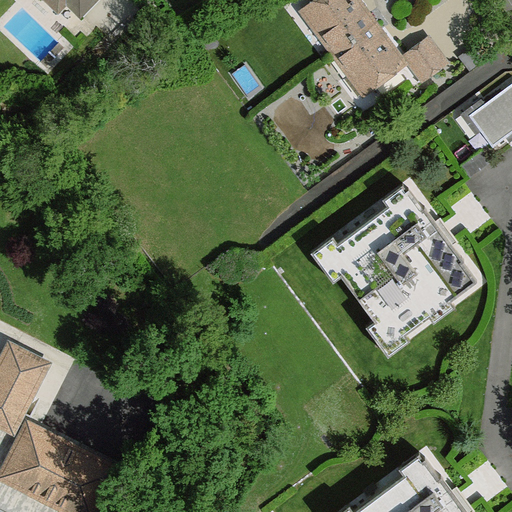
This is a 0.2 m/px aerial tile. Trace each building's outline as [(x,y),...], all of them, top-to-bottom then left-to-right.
[(43,0),(60,16),(70,6),(87,23),(110,0),(43,0)] [(354,0),(318,0),(312,5),(325,24),(320,28),(337,51),(368,27),(363,19),(366,16),(354,0)] [(375,36),(368,27),(337,51),(354,73),(359,69),(373,88),(403,66),(378,33),(375,36)] [(448,62),(429,38),(405,56),(424,81),(448,62)] [(511,134),(511,84),(470,116),(494,148),(511,134)] [(478,281),(409,188),(337,243),(406,334),(478,281)] [(0,412),(19,423),(49,363),(18,347),(0,381),(0,412)] [(19,423),(0,412),(0,424),(26,438),(31,428),(19,423)] [(95,511),(115,471),(31,428),(26,438),(6,475),(79,511),(95,511)] [(466,511),(425,457),(352,511),(466,511)]
